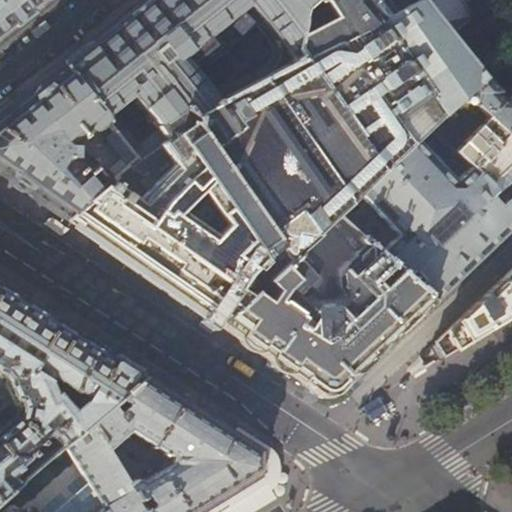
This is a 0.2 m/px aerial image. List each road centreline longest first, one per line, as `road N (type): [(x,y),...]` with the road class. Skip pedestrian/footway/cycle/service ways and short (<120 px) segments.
road 1 (tertiary): [(311,437),(0,228)]
road 2 (residential): [(511,246),(311,437)]
road 3 (tertiary): [(397,492),(511,421)]
road 4 (unknown): [(367,436),(401,374),(396,398),(414,426)]
road 5 (residential): [(95,0),(0,75)]
